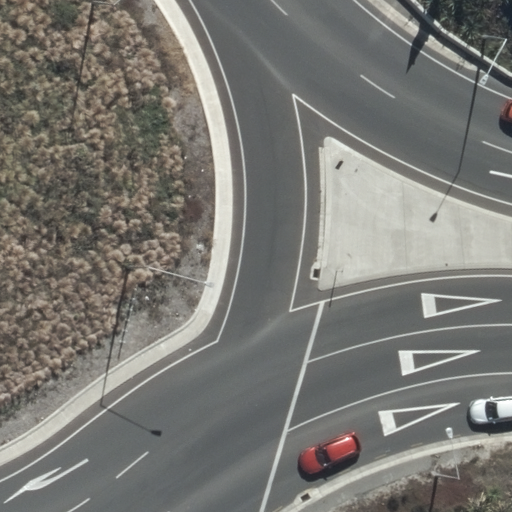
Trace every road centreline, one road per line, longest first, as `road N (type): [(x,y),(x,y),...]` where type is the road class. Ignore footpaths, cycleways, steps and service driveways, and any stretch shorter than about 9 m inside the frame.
road 1 (trunk): [(245,0),(268,117),(271,237),(244,365),(201,438)]
road 2 (trunk): [(511,350),(316,385),(201,438)]
road 3 (trunk): [(272,0),(309,39),(391,99),(511,150)]
